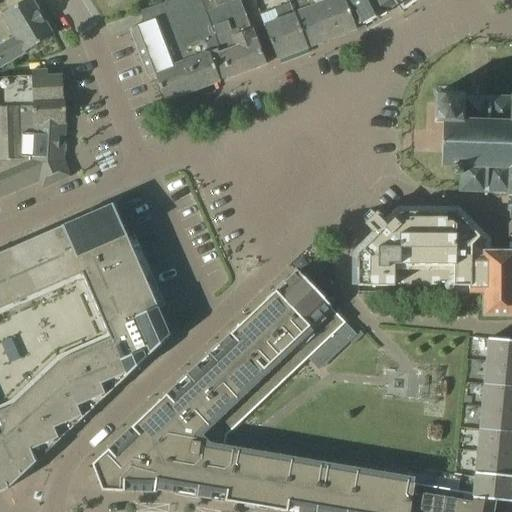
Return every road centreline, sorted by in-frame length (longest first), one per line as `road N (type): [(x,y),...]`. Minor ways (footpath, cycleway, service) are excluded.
road 1 (residential): [(53,511),(59,478),(86,439),(369,152),(363,74)]
road 2 (residential): [(363,74),(140,167)]
road 3 (residential): [(140,167),(71,0)]
road 4 (residential): [(0,229),(140,167)]
road 5 (unknown): [(233,128),(293,237)]
road 6 (residential): [(460,3),(397,41),(363,74)]
